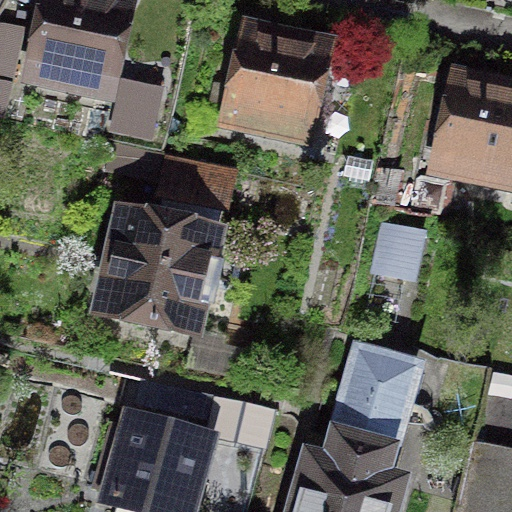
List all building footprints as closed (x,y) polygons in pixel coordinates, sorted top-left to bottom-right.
[(82,0),(50,0),(33,74),(106,91),(107,87),(119,77),(123,60),(117,46),(127,0),(84,0),(85,0),(82,0)] [(0,118),(1,119),(11,75),(21,31),(0,26),(0,118)] [(230,119),(304,136),(304,133),(317,123),(321,105),(314,90),(322,54),(286,46),(249,38),(230,119)] [(439,166),(511,183),(511,180),(511,97),(494,94),(457,85),(439,166)] [(157,97),(122,89),(119,106),(115,124),(150,132),(157,97)] [(172,157),(113,143),(107,171),(136,177),(166,184),(172,157)] [(111,266),(101,311),(195,331),(215,243),(207,241),(214,211),(222,213),(231,170),(172,157),(166,184),(163,200),(164,200),(157,230),(121,222),(111,266)] [(438,191),(434,186),(419,183),(414,207),(438,212),(441,197),(438,191)] [(383,226),(373,272),(389,275),(405,279),(415,233),(383,226)] [(359,355),(326,468),(382,484),(401,418),(415,371),(359,355)] [(270,413),(217,400),(213,419),(209,437),(262,450),(270,413)] [(117,481),(113,495),(119,497),(114,511),(184,511),(204,450),(132,429),(117,481)] [(511,511),(511,450),(471,441),(454,511),(511,511)] [(382,484),(326,468),(311,465),(297,511),(388,511),(396,488),(382,484)]
